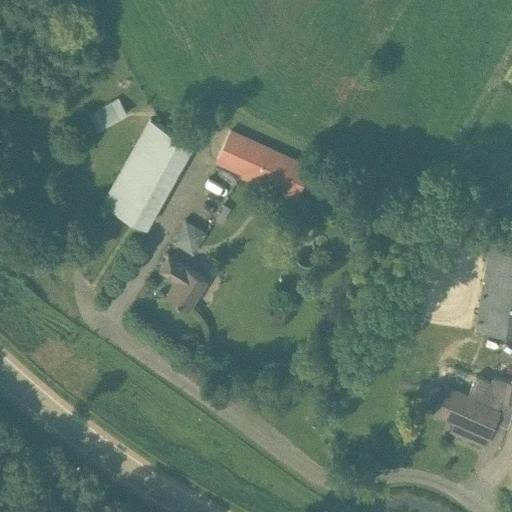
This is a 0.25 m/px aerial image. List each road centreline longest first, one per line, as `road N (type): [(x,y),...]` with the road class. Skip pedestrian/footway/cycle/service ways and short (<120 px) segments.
road 1 (unclassified): [(480,511),(431,480),(335,485),(315,476),(82,306)]
road 2 (unclassified): [(192,511),(80,438),(0,371)]
